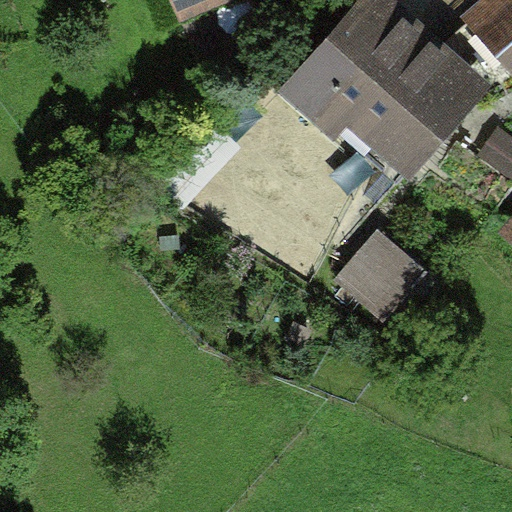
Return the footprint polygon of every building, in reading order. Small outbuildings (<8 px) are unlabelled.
[(158,0),(170,29),(243,0),(158,0)] [(475,98),(370,0),(345,0),(257,93),(375,204),(475,98)] [(511,0),(494,0),(457,34),(511,94),(511,0)] [(511,233),(496,255),(511,266),(511,233)] [(423,278),(374,240),(338,287),(387,325),(423,278)]
